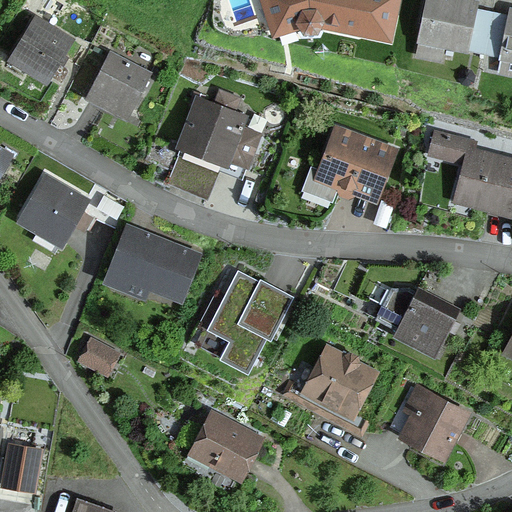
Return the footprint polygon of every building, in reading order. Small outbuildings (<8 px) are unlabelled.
[(320,22),(384,36),(391,0),(264,0),(275,30),(296,24),(303,33),(314,32),(320,22)] [(438,60),(441,45),(482,53),(490,14),(471,10),(472,5),(447,0),(427,0),(416,55),(438,60)] [(511,13),(510,13),(509,18),(490,14),(482,53),(501,57),(498,72),(511,75),(511,13)] [(10,58),(46,81),(69,43),(32,21),(10,58)] [(97,27),(87,21),(76,39),(86,45),(97,27)] [(108,53),(85,99),(102,108),(105,103),(127,115),(149,74),(108,53)] [(196,102),(179,146),(242,170),(260,125),(241,118),(241,119),(230,115),(235,103),(233,99),(218,93),(213,108),(196,102)] [(353,193),(353,191),(373,199),(391,152),(335,131),(319,173),(337,180),(335,186),(337,192),(338,192),(347,195),(353,193)] [(465,165),(456,201),(511,215),(511,162),(470,152),(472,143),(435,133),(432,145),(441,147),(438,158),(465,165)] [(0,173),(9,157),(0,151),(0,173)] [(222,177),(182,159),(170,184),(210,202),(222,177)] [(88,218),(78,213),(85,202),(44,178),(18,221),(59,245),(72,224),(81,230),(88,218)] [(96,208),(116,219),(122,208),(102,197),(96,208)] [(179,300),(196,257),(143,235),(139,244),(123,237),(111,267),(127,274),(126,278),(179,300)] [(296,296),(241,267),(201,344),(252,369),(270,334),(275,337),(296,296)] [(434,354),(454,314),(415,294),(414,297),(405,293),(393,293),(385,309),(402,318),(394,333),(434,354)] [(78,361),(105,375),(116,355),(89,341),(78,361)] [(327,351),(305,391),(350,414),(371,375),(355,366),(356,363),(354,358),(349,356),(344,357),(343,360),(327,351)] [(402,435),(442,456),(463,415),(409,387),(389,424),(404,432),(402,435)] [(211,464),(238,478),(258,440),(210,416),(193,449),(213,459),(211,464)] [(14,458),(9,487),(31,491),(37,462),(14,458)] [(99,511),(73,503),(70,511),(99,511)]
